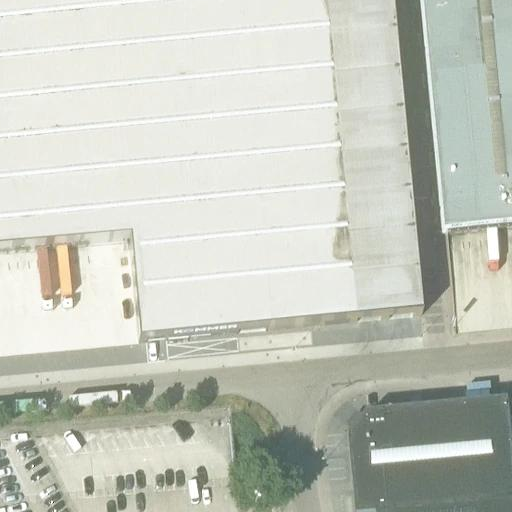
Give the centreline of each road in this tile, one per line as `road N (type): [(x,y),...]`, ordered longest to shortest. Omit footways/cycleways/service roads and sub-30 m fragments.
road 1 (unknown): [(441,357),(408,0)]
road 2 (unclassified): [(0,398),(286,372)]
road 3 (unclassified): [(286,372),(511,350)]
road 4 (unclassified): [(306,511),(286,372)]
